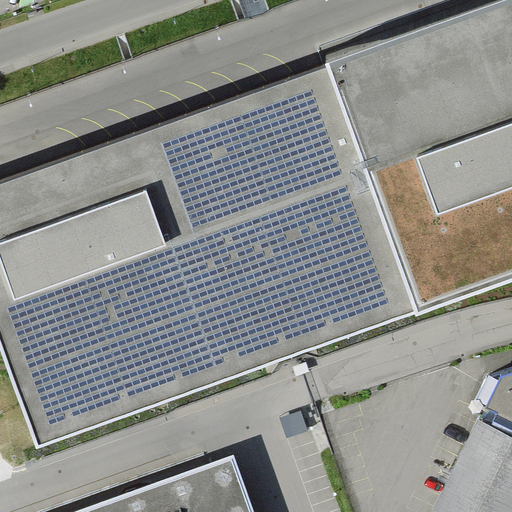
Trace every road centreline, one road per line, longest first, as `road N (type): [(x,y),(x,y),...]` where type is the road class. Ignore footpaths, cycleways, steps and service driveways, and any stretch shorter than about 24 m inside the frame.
road 1 (unclassified): [(0,503),(307,385),(511,324)]
road 2 (unknown): [(448,342),(379,511)]
road 3 (unclassified): [(145,0),(0,48)]
